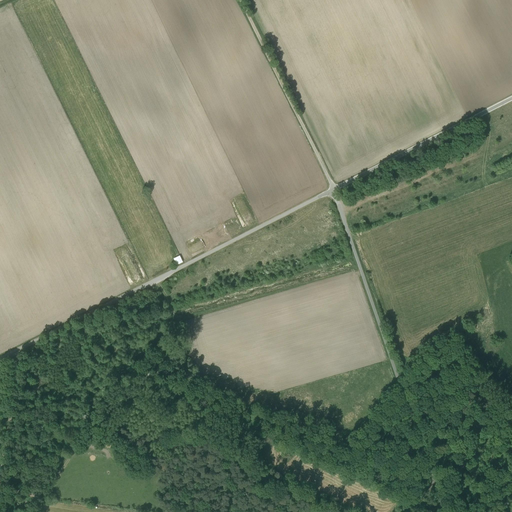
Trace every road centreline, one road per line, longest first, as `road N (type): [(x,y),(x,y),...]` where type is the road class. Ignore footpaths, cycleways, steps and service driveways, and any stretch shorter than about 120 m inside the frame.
road 1 (unclassified): [(333,190),(19,347)]
road 2 (unclassified): [(444,511),(333,190)]
road 3 (track): [(333,190),(241,0)]
road 4 (unclassified): [(333,190),(511,99)]
road 5 (unclassified): [(19,347),(0,481)]
